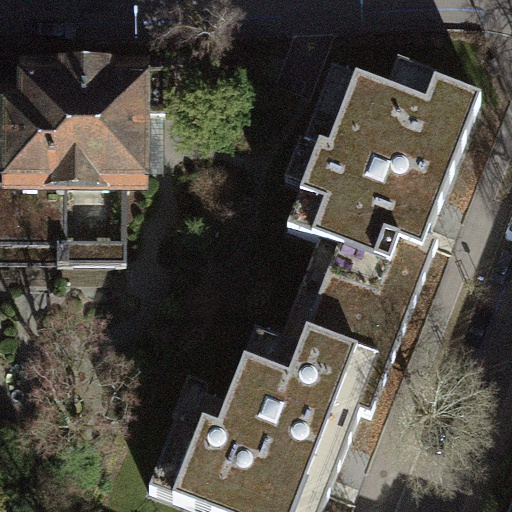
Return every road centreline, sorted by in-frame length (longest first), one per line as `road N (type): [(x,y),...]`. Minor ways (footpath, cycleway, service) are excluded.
road 1 (residential): [(141,13),(489,0)]
road 2 (residential): [(511,277),(422,511)]
road 3 (residential): [(0,13),(141,13)]
